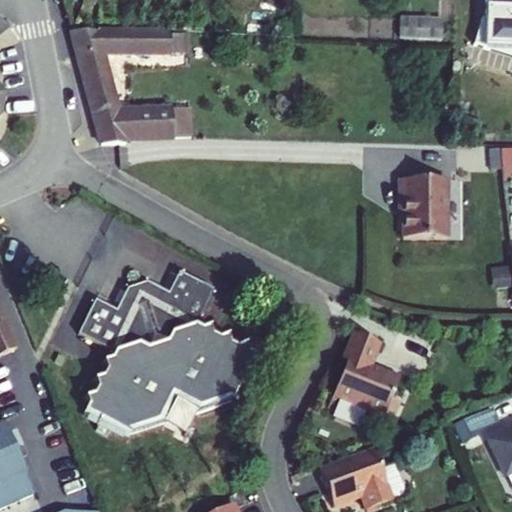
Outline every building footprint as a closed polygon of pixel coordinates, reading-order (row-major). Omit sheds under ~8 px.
[(511,0),(483,0),(484,10),(484,20),(480,19),(473,47),(511,58),(511,0)] [(420,6),(405,5),(404,29),(419,30),(420,6)] [(446,7),(420,6),(419,30),(445,30),(446,7)] [(215,15),(215,28),(247,29),(247,16),(215,15)] [(172,26),(76,27),(80,53),(107,45),(171,45),(172,26)] [(125,111),(107,45),(80,53),(84,65),(105,139),(114,139),(131,140),(131,133),(185,133),(185,109),(172,109),(125,111)] [(446,240),(446,233),(446,180),(398,178),(398,200),(404,199),(404,232),(404,239),(446,240)] [(100,301),(81,334),(116,354),(112,361),(102,362),(106,370),(102,379),(92,380),(96,388),(91,396),(82,398),(86,406),(81,414),(124,439),(163,428),(173,407),(192,419),(229,409),(253,364),(246,360),(245,350),(236,354),(230,350),(228,340),(220,344),(213,340),(211,330),(202,335),(195,330),(216,295),(183,277),(172,297),(163,312),(144,300),(133,321),(118,312),(100,301)] [(130,289),(118,312),(133,321),(144,300),(163,312),(172,297),(149,283),(130,289)] [(0,356),(1,359),(24,348),(0,297),(0,356)] [(339,378),(333,392),(368,407),(366,413),(382,421),(399,377),(373,368),(382,342),(354,330),(343,357),(347,358),(339,378)] [(433,402),(418,408),(424,422),(439,417),(433,402)] [(173,407),(163,428),(182,438),(192,419),(173,407)] [(0,487),(10,510),(48,491),(14,421),(4,426),(0,417),(0,487)] [(511,428),(491,437),(507,473),(511,469),(511,428)] [(372,447),(318,467),(325,485),(332,505),(360,494),(366,508),(392,498),(398,495),(403,491),(403,487),(401,481),(393,461),(380,467),(372,447)] [(0,511),(5,511),(10,510),(0,487),(0,511)]
